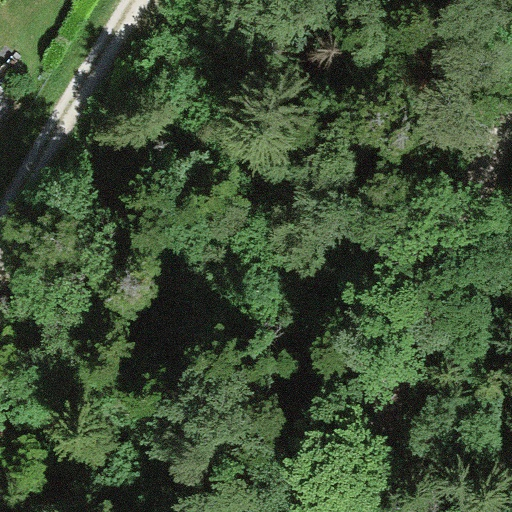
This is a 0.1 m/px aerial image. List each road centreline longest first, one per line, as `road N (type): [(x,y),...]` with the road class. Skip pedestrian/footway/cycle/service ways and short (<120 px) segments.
road 1 (track): [(511,147),(338,511)]
road 2 (track): [(137,0),(0,223)]
